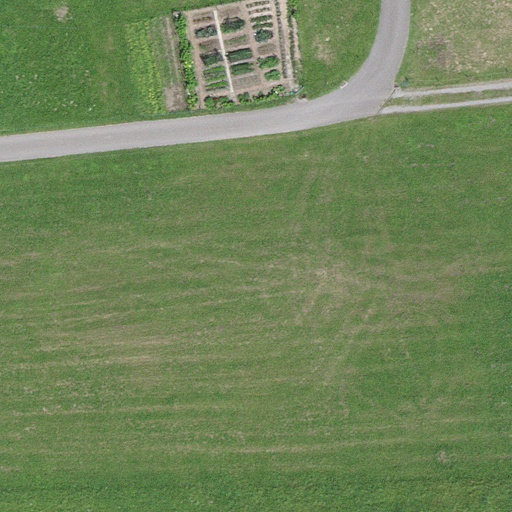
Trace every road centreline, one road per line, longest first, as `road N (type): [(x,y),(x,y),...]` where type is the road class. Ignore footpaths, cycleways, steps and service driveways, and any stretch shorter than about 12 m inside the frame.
road 1 (track): [(0,154),(403,104)]
road 2 (track): [(374,107),(511,94)]
